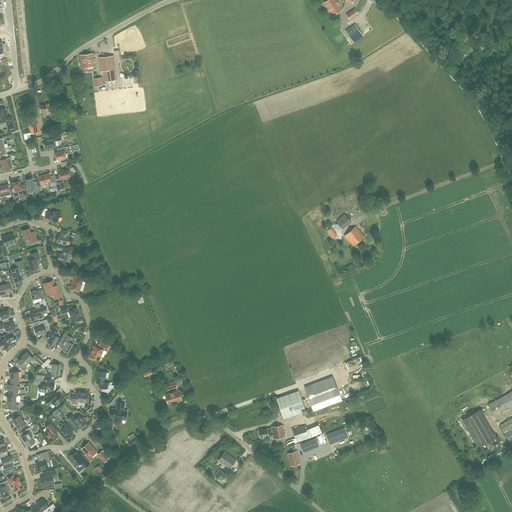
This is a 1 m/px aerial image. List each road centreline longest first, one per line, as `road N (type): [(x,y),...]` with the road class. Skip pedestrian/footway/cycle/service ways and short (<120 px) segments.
road 1 (unclassified): [(104,480),(156,433),(202,420),(238,439),(321,511)]
road 2 (unclassified): [(511,173),(478,106),(373,0)]
road 3 (unclassified): [(17,90),(174,0)]
road 4 (residential): [(23,455),(72,446),(94,427),(99,395),(88,388)]
